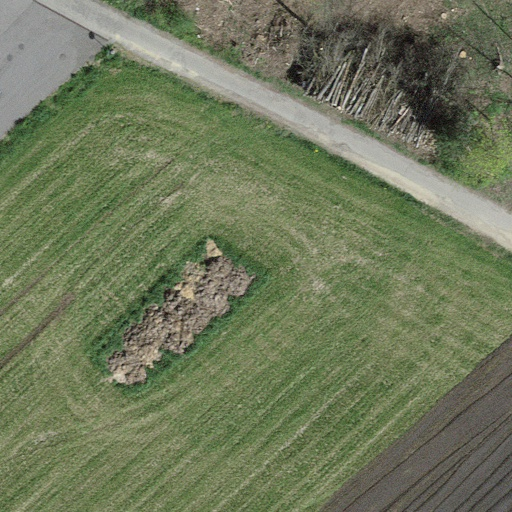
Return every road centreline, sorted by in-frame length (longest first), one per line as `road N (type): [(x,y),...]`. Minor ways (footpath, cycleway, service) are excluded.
road 1 (unclassified): [(511,233),(176,53)]
road 2 (residential): [(66,0),(176,53)]
